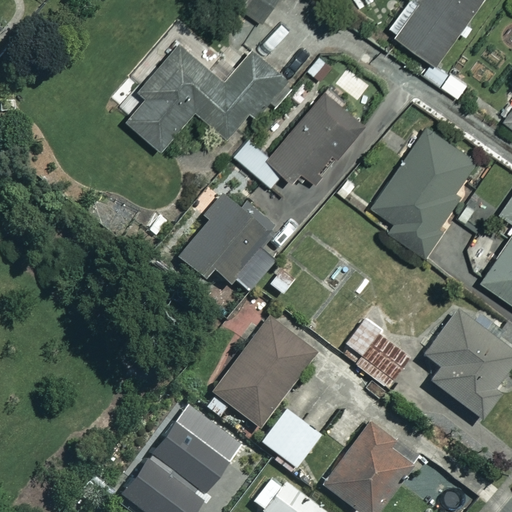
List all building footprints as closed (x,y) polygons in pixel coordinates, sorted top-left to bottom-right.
[(274,0),(229,0),(257,22),(274,0)] [(473,0),(416,0),(393,37),(434,63),(473,0)] [(220,81),(174,43),(135,92),(143,98),(124,122),(158,150),(191,109),(229,140),(282,75),(248,47),(220,81)] [(247,137),(231,154),(268,188),(281,173),(303,190),(356,120),(319,91),(268,157),(247,137)] [(511,105),(501,119),(511,127),(511,105)] [(474,162),(428,127),(369,203),(390,220),(381,231),(416,258),(440,228),(434,224),(454,198),(449,194),(474,162)] [(511,190),(497,210),(511,221),(511,226),(474,277),(511,304),(511,190)] [(236,211),(218,198),(172,258),(198,277),(204,268),(222,282),(270,220),(244,200),(236,211)] [(511,362),(511,354),(451,310),(419,355),(435,367),(424,381),(473,416),(511,362)] [(316,349),(269,312),(206,389),(252,427),(316,349)] [(408,352),(366,318),(343,347),(384,381),(408,352)] [(113,492),(139,511),(185,511),(237,442),(181,400),(113,492)] [(315,434),(281,409),(256,441),(290,467),(315,434)] [(316,485),(350,511),(367,511),(400,470),(407,475),(419,458),(367,418),(316,485)] [(260,511),(320,511),(268,473),(247,502),(260,511)]
